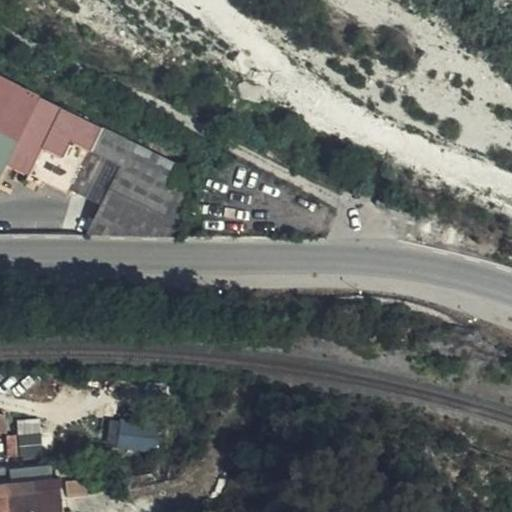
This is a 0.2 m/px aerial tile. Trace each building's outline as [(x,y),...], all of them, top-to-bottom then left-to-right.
[(76,189),(98,142),(108,120),(0,68),(0,177),(9,157),(76,189)] [(193,160),(108,120),(98,142),(123,155),(91,225),(178,227),(193,160)] [(109,444),(159,448),(162,422),(112,418),(109,444)] [(43,456),(42,426),(10,426),(11,456),(43,456)] [(6,480),(6,491),(59,486),(58,474),(6,480)] [(61,511),(59,486),(6,491),(0,491),(0,511),(61,511)]
